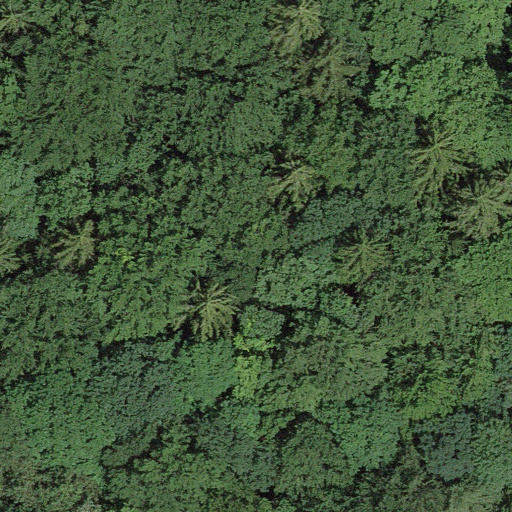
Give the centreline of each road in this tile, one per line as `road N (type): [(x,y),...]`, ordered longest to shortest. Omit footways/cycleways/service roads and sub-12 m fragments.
road 1 (track): [(0,369),(238,273),(511,135)]
road 2 (track): [(203,0),(0,202)]
